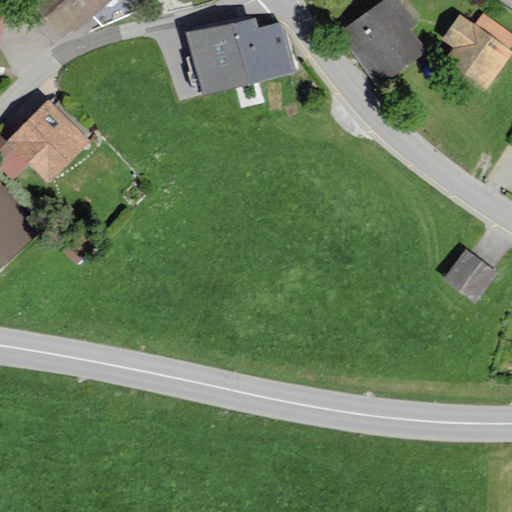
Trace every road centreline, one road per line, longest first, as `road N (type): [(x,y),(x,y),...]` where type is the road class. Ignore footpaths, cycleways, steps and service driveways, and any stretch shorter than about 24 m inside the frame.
road 1 (primary): [(511,426),(371,416),(0,345)]
road 2 (tertiary): [(511,216),(413,149),(363,103),(280,0)]
road 3 (residential): [(0,110),(64,52),(253,0)]
